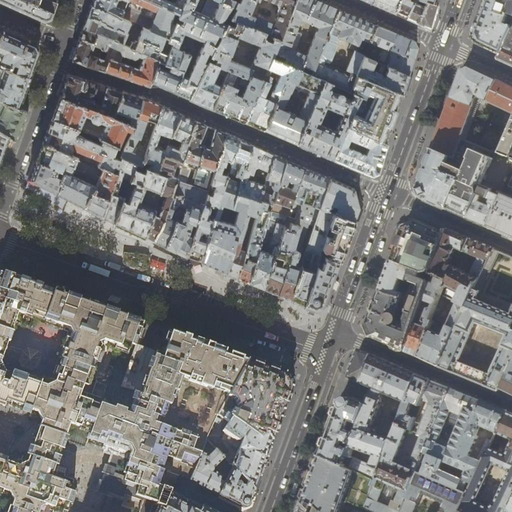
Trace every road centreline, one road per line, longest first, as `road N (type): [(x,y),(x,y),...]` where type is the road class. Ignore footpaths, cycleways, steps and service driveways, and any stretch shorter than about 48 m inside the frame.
road 1 (residential): [(386,193),(174,102),(56,62),(0,220)]
road 2 (tertiary): [(0,238),(327,353)]
road 3 (residential): [(511,405),(335,333)]
road 4 (secondary): [(327,353),(271,511)]
road 5 (secondary): [(443,43),(386,193)]
road 6 (secondary): [(386,193),(335,333)]
road 7 (residential): [(386,193),(511,246)]
